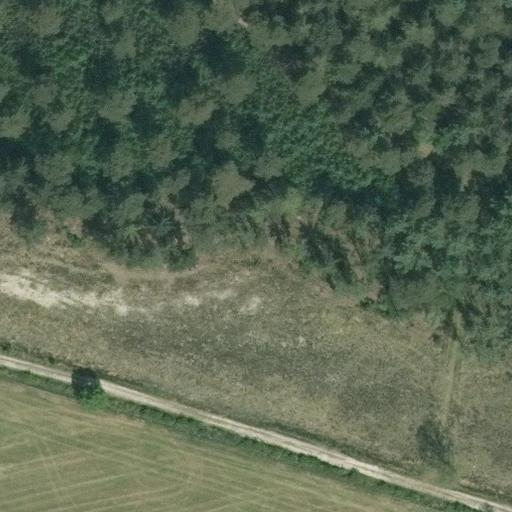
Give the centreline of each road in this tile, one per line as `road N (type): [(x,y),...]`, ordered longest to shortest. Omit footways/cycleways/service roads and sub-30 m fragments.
road 1 (track): [(422,487),(470,194),(445,159),(295,64),(236,0)]
road 2 (track): [(501,511),(0,354)]
